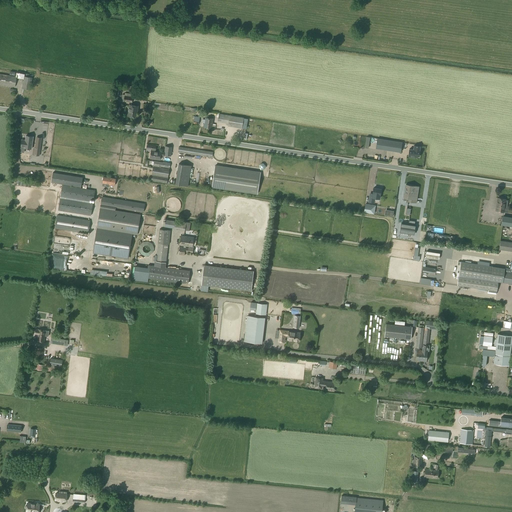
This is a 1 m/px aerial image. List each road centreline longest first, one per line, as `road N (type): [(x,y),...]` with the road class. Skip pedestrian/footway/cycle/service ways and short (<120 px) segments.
road 1 (unclassified): [(511,186),(0,108)]
road 2 (unknown): [(213,258),(511,296)]
road 3 (residential): [(511,394),(429,385),(410,365),(275,345)]
